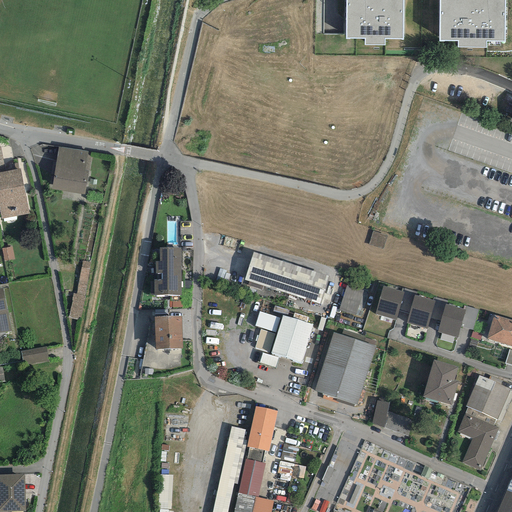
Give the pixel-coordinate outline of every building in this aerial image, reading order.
[(345,0),(345,35),(362,36),(362,42),(386,42),(386,36),(404,36),(404,0),(345,0)] [(440,0),(440,37),(458,37),(458,43),(486,44),(486,37),(505,37),(504,0),(440,0)] [(87,151),(58,147),(51,189),(85,195),(91,156),(87,155),(87,151)] [(5,171),(0,172),(0,212),(1,219),(29,213),(20,168),(5,171)] [(373,231),(368,244),(382,249),(387,236),(373,231)] [(12,247),(2,248),(4,261),(15,259),(12,247)] [(180,248),(159,248),(159,262),(155,262),(155,273),(162,273),(162,280),(154,280),(154,295),(181,295),(180,248)] [(328,276),(253,252),(244,280),(319,304),(328,276)] [(91,262),(82,261),(76,294),(73,293),(68,318),(78,320),(79,317),(81,317),(85,296),(84,296),(91,262)] [(363,291),(347,285),(339,309),(355,315),(363,291)] [(2,288),(0,288),(0,333),(11,332),(7,310),(6,310),(2,288)] [(404,300),(383,294),(375,320),(396,326),(404,300)] [(436,310),(416,304),(408,330),(428,336),(436,310)] [(279,318),(259,312),(255,326),(275,332),(279,318)] [(467,319),(446,313),(438,339),(459,345),(467,319)] [(181,316),(154,317),(155,350),(182,349),(181,316)] [(313,325),(282,316),(271,353),(301,362),(313,325)] [(511,328),(494,323),(488,346),(511,352),(511,328)] [(274,334),(260,330),(254,347),(269,352),(274,334)] [(375,346),(333,332),(315,390),(357,404),(375,346)] [(46,346),(20,351),(23,366),(49,361),(46,346)] [(259,363),(275,368),(279,358),(262,353),(259,363)] [(459,375),(435,368),(424,404),(452,412),(459,391),(455,389),(459,375)] [(510,396),(479,382),(467,411),(497,425),(510,396)] [(389,403),(377,401),(372,424),(384,428),(389,403)] [(277,411),(255,407),(247,447),(249,448),(265,451),(269,452),(277,411)] [(481,475),(498,433),(464,419),(456,437),(471,443),(461,467),(481,475)] [(228,511),(245,434),(232,431),(213,511),(228,511)] [(180,511),(184,445),(161,443),(157,511),(180,511)] [(265,451),(249,448),(247,460),(262,463),(265,451)] [(247,460),(245,459),(238,493),(258,497),(265,463),(262,463),(247,460)] [(278,477),(302,477),(302,463),(278,463),(278,477)] [(24,474),(0,474),(0,511),(25,511),(24,474)] [(511,511),(511,490),(507,489),(497,511),(511,511)] [(270,511),(273,500),(258,497),(238,493),(233,511),(270,511)]
